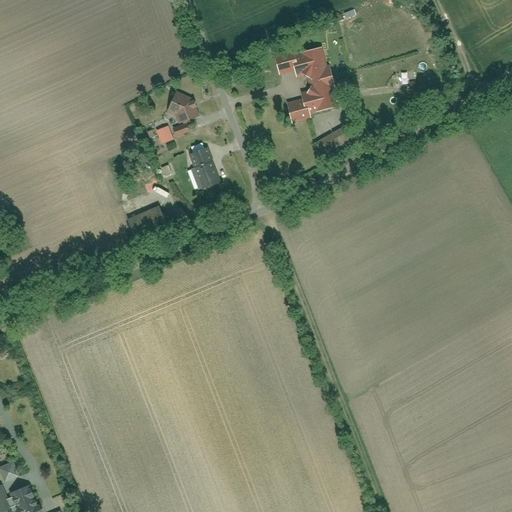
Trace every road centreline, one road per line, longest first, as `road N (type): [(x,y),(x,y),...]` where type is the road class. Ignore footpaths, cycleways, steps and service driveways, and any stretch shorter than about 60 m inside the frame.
road 1 (unclassified): [(266,209),(0,322)]
road 2 (unclassified): [(511,70),(266,209)]
road 3 (residential): [(266,209),(188,0)]
